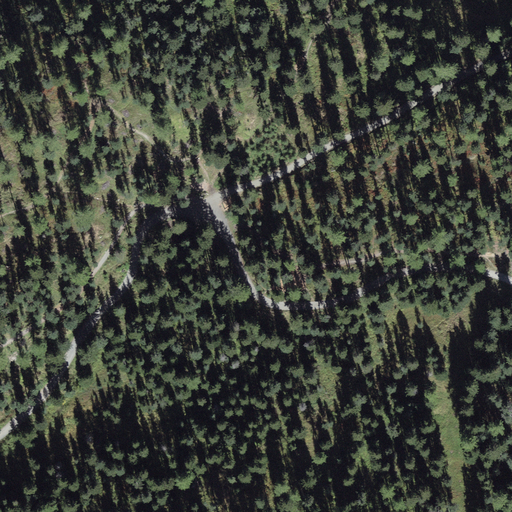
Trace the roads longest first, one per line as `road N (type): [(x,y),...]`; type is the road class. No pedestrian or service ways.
road 1 (track): [(511,280),(420,267),(329,302),(273,305),(247,282),(213,206)]
road 2 (track): [(511,53),(213,206)]
road 3 (track): [(213,206),(147,221),(127,285),(88,323),(44,394),(0,434)]
